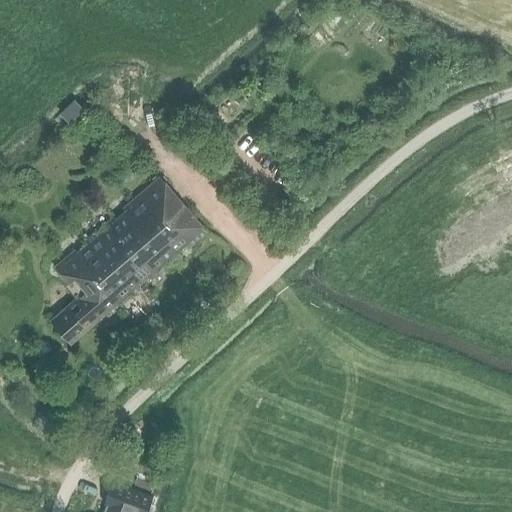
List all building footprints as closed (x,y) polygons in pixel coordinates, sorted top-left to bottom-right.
[(62,112),(71,122),(82,111),(73,101),(62,112)] [(169,262),(169,263),(178,255),(176,251),(184,244),(188,246),(205,231),(159,177),(122,209),(124,213),(115,220),(112,217),(103,225),(105,229),(96,236),(93,234),(84,241),(85,242),(86,245),(78,253),(74,250),(53,268),(78,296),(49,321),(69,344),(103,314),(106,317),(121,304),(120,304),(119,300),(127,293),(131,296),(140,288),(139,287),(138,284),(146,277),(150,279),(159,271),(158,271),(157,268),(165,260),(169,262)] [(162,458),(151,454),(131,447),(123,469),(139,475),(154,480),(162,458)] [(150,491),(154,480),(139,475),(135,486),(150,491)] [(141,511),(145,500),(110,488),(104,504),(112,508),(110,511),(141,511)]
